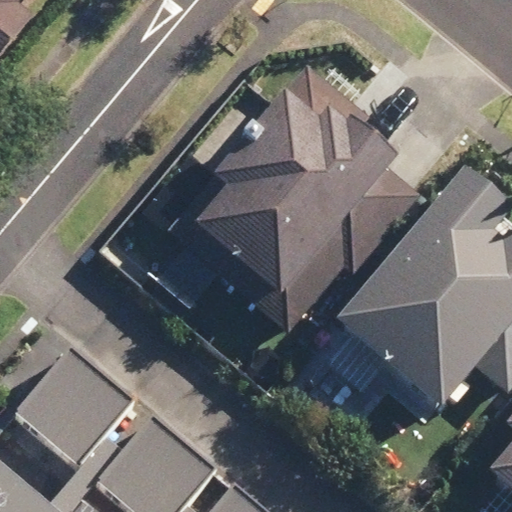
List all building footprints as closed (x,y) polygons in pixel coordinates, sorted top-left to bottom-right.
[(0,0),(0,84),(1,86),(49,26),(42,21),(59,0),(0,0)] [(221,186),(225,189),(181,237),(290,338),(414,204),(394,185),(410,168),(369,130),(373,126),(321,78),(221,186)] [(511,202),(481,176),(346,330),(357,339),(331,368),(368,400),(396,368),(456,420),(511,356),(511,202)] [(58,506),(0,456),(0,511),(265,511),(237,487),(215,511),(199,511),(227,479),(160,422),(132,454),(118,441),(141,414),(79,361),(26,423),(85,474),(58,506)] [(511,461),(495,481),(511,495),(511,461)]
